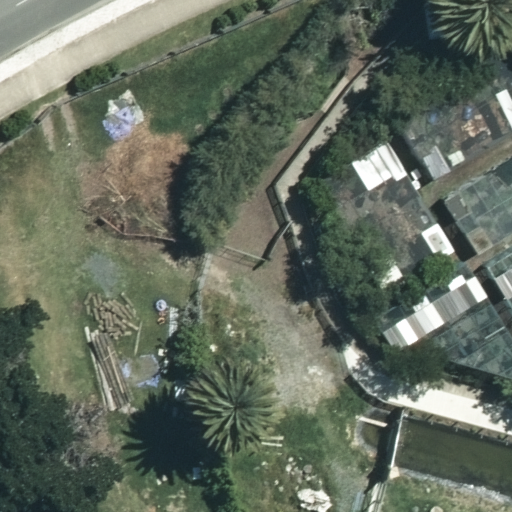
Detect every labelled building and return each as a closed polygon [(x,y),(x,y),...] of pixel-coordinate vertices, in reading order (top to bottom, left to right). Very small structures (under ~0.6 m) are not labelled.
[(511,123),(511,72),(493,40),(380,108),(389,123),(422,177),(511,123)] [(372,287),(443,244),(374,132),(304,176),(372,287)] [(511,221),(511,147),(434,194),(467,249),(511,221)] [(511,238),(475,260),(511,323),(511,238)] [(508,374),(511,371),(511,351),(454,257),(358,314),(386,341),(508,374)]
